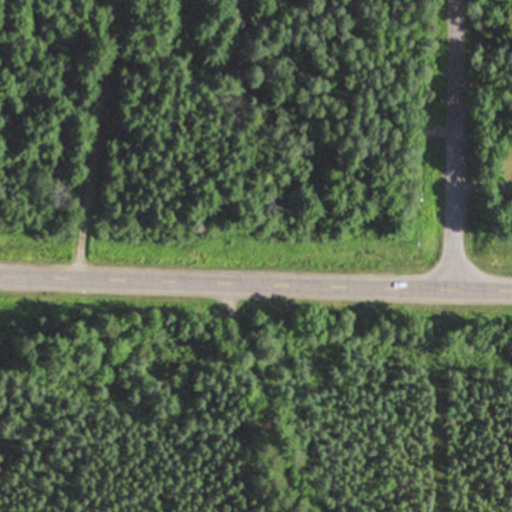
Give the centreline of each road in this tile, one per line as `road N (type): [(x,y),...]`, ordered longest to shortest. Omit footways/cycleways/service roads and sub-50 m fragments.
road 1 (secondary): [(511,285),(0,268)]
road 2 (residential): [(455,284),(461,0)]
